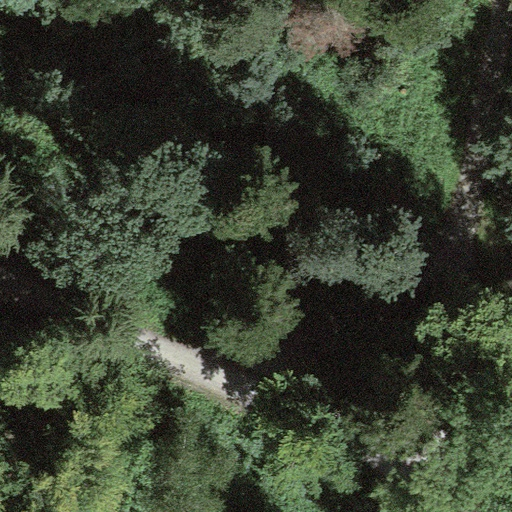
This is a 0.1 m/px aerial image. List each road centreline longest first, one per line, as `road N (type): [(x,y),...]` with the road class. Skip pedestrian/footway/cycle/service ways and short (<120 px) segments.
road 1 (track): [(492,0),(485,52),(339,437),(511,391)]
road 2 (track): [(0,263),(339,437),(434,511)]
road 3 (track): [(0,501),(43,468),(131,326)]
